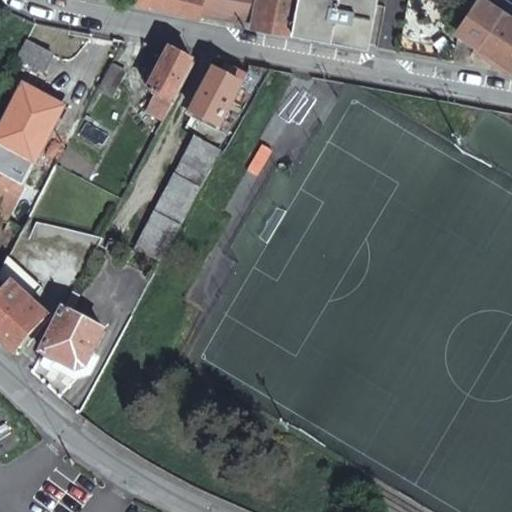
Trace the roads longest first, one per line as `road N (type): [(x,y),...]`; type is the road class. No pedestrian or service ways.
road 1 (residential): [(24,0),(511,93)]
road 2 (residential): [(210,511),(67,432),(0,365)]
